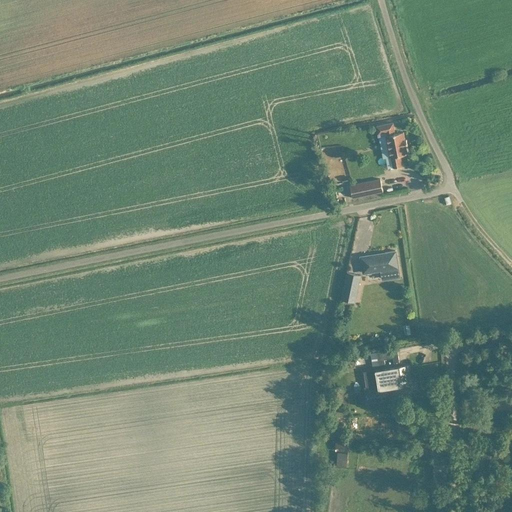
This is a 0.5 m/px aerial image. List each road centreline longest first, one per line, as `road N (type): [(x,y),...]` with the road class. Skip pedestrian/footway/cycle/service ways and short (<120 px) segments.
road 1 (unclassified): [(0,279),(452,189),(381,0)]
road 2 (track): [(457,511),(454,355),(462,344),(511,334)]
